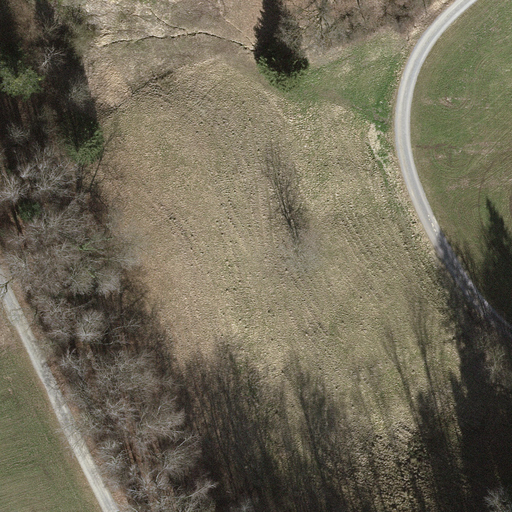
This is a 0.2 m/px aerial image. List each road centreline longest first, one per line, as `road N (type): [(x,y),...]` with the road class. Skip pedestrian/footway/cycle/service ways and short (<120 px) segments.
road 1 (track): [(511,339),(477,307),(429,222),(405,143),(405,84),(420,47),(475,0)]
road 2 (track): [(114,511),(0,277)]
